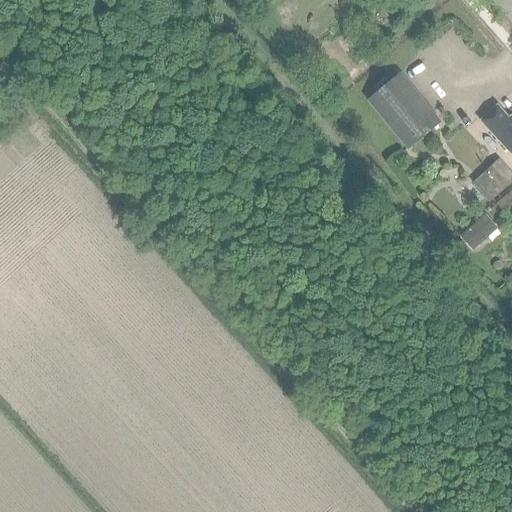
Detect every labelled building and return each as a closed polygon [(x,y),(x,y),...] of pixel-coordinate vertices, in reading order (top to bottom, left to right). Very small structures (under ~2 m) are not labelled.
[(398,73),(365,100),(407,151),(439,124),(398,73)] [(511,118),(510,121),(499,108),(482,122),(510,154),(511,152),(511,118)] [(511,175),(500,161),(473,184),(490,203),(511,183),(511,175)] [(511,185),(497,199),(506,211),(511,205),(511,185)] [(460,237),(473,251),(498,229),(486,215),(460,237)] [(511,289),(507,285),(498,292),(510,306),(511,303),(511,289)]
